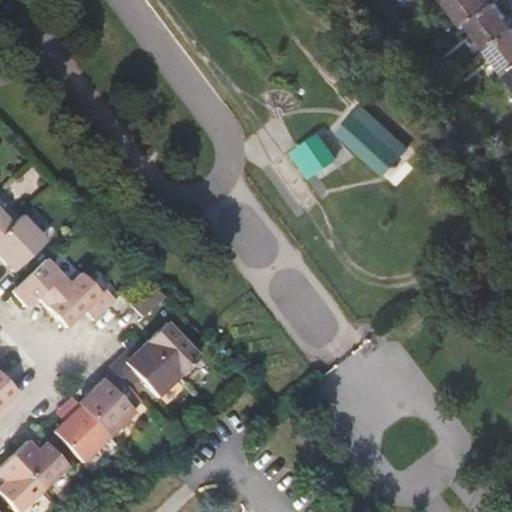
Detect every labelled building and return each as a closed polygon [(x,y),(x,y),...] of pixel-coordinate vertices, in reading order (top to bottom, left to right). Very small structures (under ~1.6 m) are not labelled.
[(451,0),(445,4),(465,31),(469,27),(492,10),(485,0),(451,0)] [(511,32),(511,26),(497,7),(492,10),(469,27),(487,51),(511,32)] [(511,72),(511,32),(487,51),(506,77),(511,72)] [(360,105),(339,128),(387,171),(408,148),(360,105)] [(326,125),(300,143),(318,169),(344,151),(326,125)] [(0,193),(0,204),(13,220),(20,214),(2,192),(0,193)] [(0,232),(11,222),(0,211),(0,232)] [(46,239),(21,213),(11,222),(0,232),(0,257),(13,271),(46,239)] [(69,282),(45,258),(11,290),(26,306),(36,296),(45,306),(69,282)] [(99,291),(92,284),(80,271),(69,282),(45,306),(53,315),(64,326),(82,309),(92,319),(115,297),(104,287),(99,291)] [(141,316),(162,295),(151,284),(130,305),(141,316)] [(166,322),(145,341),(178,376),(199,356),(166,322)] [(157,397),(178,376),(145,341),(125,360),(119,355),(108,366),(129,388),(139,378),(157,397)] [(134,411),(132,409),(141,401),(112,370),(102,378),(89,390),(85,394),(76,403),(108,436),(134,411)] [(0,407),(16,392),(7,381),(0,374),(0,407)] [(81,462),(108,436),(76,403),(71,397),(59,407),(66,415),(51,430),(81,462)] [(41,489),(67,464),(45,441),(36,450),(25,439),(9,455),(41,489)] [(0,494),(16,511),(17,511),(41,489),(9,455),(0,463),(0,476),(4,481),(0,484),(0,494)]
